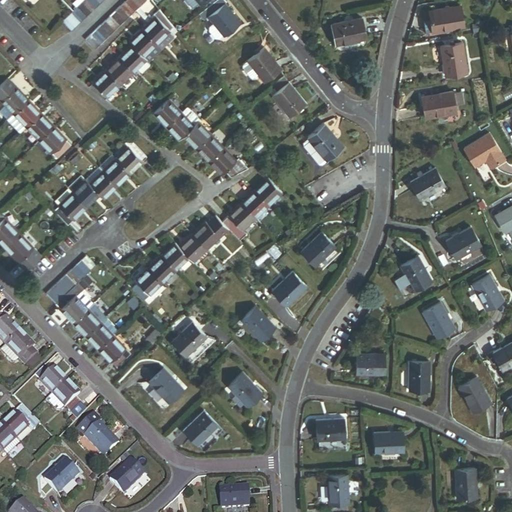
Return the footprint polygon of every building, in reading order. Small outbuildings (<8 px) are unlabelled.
[(91,12),(96,8),(88,0),(84,0),(82,3),(91,12)] [(136,10),(139,7),(132,0),(126,0),(125,2),(134,12),(136,10)] [(204,20),(208,17),(213,23),(223,35),(224,36),(241,23),(224,3),(226,1),(225,0),(216,0),(199,14),(204,20)] [(129,16),(134,12),(125,2),(120,6),(129,16)] [(86,17),(91,12),(82,3),(77,7),(86,17)] [(124,21),(129,16),(120,6),(115,11),(124,21)] [(459,6),(429,11),(430,19),(432,32),(445,30),(463,27),(459,6)] [(81,22),(86,17),(77,7),(72,12),(81,22)] [(150,18),(139,7),(136,10),(147,21),(150,18)] [(178,32),(159,9),(154,14),(156,16),(143,29),(162,48),(178,32)] [(120,25),(124,21),(115,11),(110,15),(120,25)] [(76,26),(81,22),(72,12),(67,17),(76,26)] [(115,30),(120,25),(110,15),(105,20),(115,30)] [(72,31),(76,26),(67,17),(63,21),(72,31)] [(362,19),(331,25),(335,44),(366,37),(362,19)] [(432,32),(430,19),(423,21),(425,34),(428,33),(432,32)] [(110,35),(115,30),(105,20),(100,25),(110,35)] [(223,35),(213,23),(209,26),(209,30),(215,38),(219,39),(223,35)] [(105,40),(110,35),(100,25),(95,30),(105,40)] [(162,48),(143,29),(129,41),(132,44),(146,58),(149,61),(162,48)] [(100,44),(105,40),(95,30),(90,34),(100,44)] [(95,49),(100,44),(90,34),(86,39),(95,49)] [(449,45),(440,47),(445,76),(466,73),(461,43),(453,45),(449,45)] [(146,58),(132,44),(119,57),(133,72),(146,58)] [(264,82),(281,68),(264,47),(248,60),(243,64),(243,67),(251,77),(254,77),(258,74),(264,82)] [(133,72),(119,57),(106,70),(120,84),(133,72)] [(120,84),(106,70),(89,86),(105,99),(120,84)] [(172,72),(167,78),(172,83),(177,77),(172,72)] [(306,103),(284,76),(272,86),(277,91),(272,94),(290,116),(296,110),(299,108),(306,103)] [(28,100),(7,78),(0,85),(0,98),(14,113),(28,100)] [(216,78),(209,84),(216,92),(223,86),(216,78)] [(421,97),(425,118),(455,113),(453,105),(451,93),(451,92),(421,97)] [(451,93),(453,105),(463,104),(461,92),(451,93)] [(166,126),(181,112),(168,99),(154,112),(166,126)] [(27,126),(41,113),(28,100),(14,113),(27,126)] [(184,135),(198,121),(200,119),(187,106),(181,112),(166,126),(179,139),(184,135)] [(144,108),(135,117),(137,119),(146,110),(144,108)] [(53,126),(41,113),(27,126),(39,140),(53,126)] [(211,134),(198,121),(184,135),(196,148),(211,134)] [(327,160),(343,147),(324,123),(307,137),(308,137),(302,142),(302,144),(318,164),(320,165),(326,160),(327,160)] [(71,145),(53,126),(39,140),(57,158),(71,145)] [(489,133),(464,148),(474,166),(485,160),(489,167),(497,162),(504,158),(489,133)] [(209,161),(224,147),(211,134),(196,148),(209,161)] [(147,157),(129,138),(125,142),(129,146),(143,161),(147,157)] [(143,161),(129,146),(116,159),(130,173),(143,161)] [(248,168),(238,158),(236,160),(224,147),(209,161),(222,174),(225,171),(231,177),(248,168)] [(81,157),(76,152),(67,160),(72,165),(81,157)] [(275,153),(271,156),(276,162),(280,159),(275,153)] [(98,166),(117,186),(130,173),(116,159),(111,154),(98,166)] [(62,168),(57,163),(50,169),(55,174),(62,168)] [(99,194),(104,198),(117,186),(98,166),(85,179),(99,194)] [(410,182),(420,200),(444,186),(434,168),(422,175),(420,172),(417,174),(419,177),(410,182)] [(86,207),(99,194),(85,179),(80,174),(67,187),(68,188),(86,207)] [(282,192),(268,177),(254,190),(269,205),(282,192)] [(68,224),(86,207),(68,188),(54,201),(59,205),(54,210),(55,211),(68,224)] [(269,205),(254,190),(242,202),(256,217),(269,205)] [(242,202),(222,221),(228,228),(238,239),(245,233),(243,230),(256,217),(242,202)] [(48,204),(43,209),(49,216),(55,211),(54,210),(48,204)] [(511,206),(495,216),(504,231),(508,229),(511,236),(511,206)] [(19,233),(0,212),(0,241),(5,246),(19,233)] [(206,249),(228,228),(222,221),(216,215),(208,223),(206,221),(192,234),(206,249)] [(470,227),(446,241),(456,258),(480,244),(470,227)] [(290,228),(285,231),(288,236),(294,232),(290,228)] [(322,231),(302,251),(315,265),(335,246),(322,231)] [(28,251),(33,247),(19,233),(5,246),(24,267),(34,257),(28,251)] [(206,249),(192,234),(179,246),(189,257),(193,261),(206,249)] [(189,257),(179,246),(175,243),(162,255),(176,270),(189,257)] [(267,251),(275,258),(281,253),(273,245),(267,251)] [(335,246),(315,265),(321,271),(341,252),(335,246)] [(176,270),(162,255),(149,267),(163,282),(176,270)] [(91,270),(95,265),(86,256),(82,260),(91,270)] [(418,257),(400,266),(413,291),(431,282),(418,257)] [(86,274),(91,270),(82,260),(77,265),(86,274)] [(81,279),(86,274),(77,265),(72,269),(81,279)] [(163,282),(149,267),(135,281),(137,283),(132,287),(144,300),(163,282)] [(77,282),(81,279),(72,269),(66,274),(75,284),(77,282)] [(292,272),(273,290),(286,305),(306,286),(292,272)] [(70,289),(75,284),(66,274),(61,279),(70,289)] [(502,300),(489,275),(471,285),(485,309),(502,300)] [(91,281),(86,276),(79,282),(84,288),(91,281)] [(65,293),(70,289),(61,279),(56,284),(65,293)] [(92,303),(81,291),(83,289),(77,282),(75,284),(70,289),(65,293),(60,298),(56,302),(73,321),(92,303)] [(60,298),(65,293),(56,284),(51,288),(60,298)] [(56,302),(60,298),(51,288),(47,293),(56,302)] [(133,296),(127,302),(133,309),(139,302),(133,296)] [(440,302),(423,312),(436,336),(453,327),(440,302)] [(92,303),(73,321),(86,335),(104,317),(105,317),(92,303)] [(383,309),(374,303),(368,312),(377,318),(383,309)] [(256,306),(242,320),(260,340),(275,326),(256,306)] [(20,331),(6,316),(3,319),(0,316),(0,339),(5,345),(20,331)] [(104,317),(86,335),(98,348),(113,335),(117,331),(104,317)] [(193,323),(172,341),(185,355),(205,336),(193,323)] [(154,329),(145,339),(150,344),(159,334),(154,329)] [(32,349),(35,346),(20,331),(5,345),(19,359),(25,366),(37,355),(32,349)] [(130,354),(113,335),(98,348),(110,361),(112,362),(116,366),(130,354)] [(511,341),(493,353),(502,370),(511,364),(511,341)] [(0,350),(12,363),(15,363),(19,359),(5,345),(0,350)] [(384,353),(356,353),(356,373),(384,374),(384,353)] [(37,355),(25,366),(28,369),(40,358),(37,355)] [(429,362),(409,362),(409,389),(428,390),(429,362)] [(67,380),(54,367),(50,370),(46,366),(35,376),(53,394),(67,380)] [(164,368),(149,382),(168,402),(183,388),(164,368)] [(243,372),(229,386),(247,405),(261,392),(243,372)] [(490,402),(477,378),(460,387),(473,411),(490,402)] [(76,397),(80,393),(67,380),(53,394),(47,400),(56,410),(60,411),(64,406),(77,420),(87,409),(76,397)] [(39,424),(21,405),(1,425),(15,439),(29,426),(32,430),(39,424)] [(204,411),(185,430),(198,444),(218,425),(204,411)] [(94,413),(76,430),(84,438),(85,436),(99,423),(101,421),(94,413)] [(344,418),(315,420),(316,440),(345,438),(344,418)] [(118,443),(99,423),(85,436),(104,457),(118,443)] [(15,439),(1,425),(0,425),(0,449),(2,451),(15,439)] [(402,431),(374,432),(375,453),(403,451),(402,431)] [(15,439),(2,451),(7,456),(19,444),(15,439)] [(65,460),(45,480),(58,494),(79,475),(65,460)] [(124,494),(144,475),(130,460),(110,479),(124,494)] [(475,468),(455,469),(456,497),(476,496),(475,468)] [(347,475),(327,476),(328,502),(348,501),(347,475)] [(248,487),(219,488),(220,509),(249,507),(248,487)] [(34,511),(23,500),(10,511),(34,511)]
